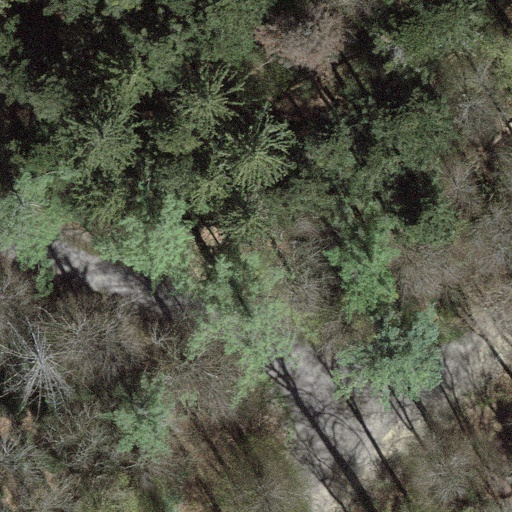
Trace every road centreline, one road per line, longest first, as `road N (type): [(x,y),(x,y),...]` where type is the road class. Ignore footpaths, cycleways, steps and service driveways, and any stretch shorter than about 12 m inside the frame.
road 1 (track): [(0,219),(243,330),(374,415)]
road 2 (track): [(511,314),(374,415)]
road 3 (track): [(374,415),(297,511)]
